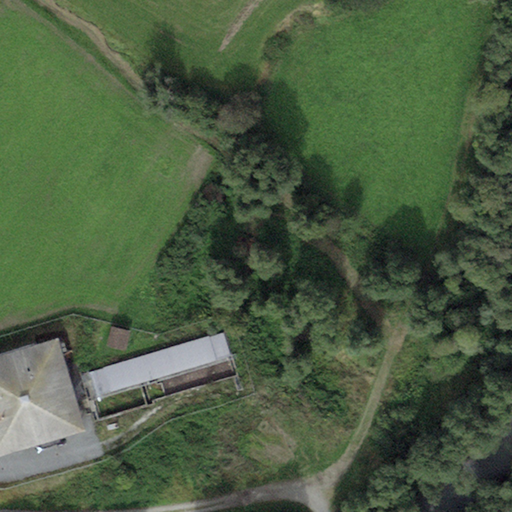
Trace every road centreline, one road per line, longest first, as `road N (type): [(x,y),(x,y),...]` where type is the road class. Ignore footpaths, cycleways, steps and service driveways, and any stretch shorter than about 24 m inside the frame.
road 1 (track): [(509,0),(465,123),(444,224),(404,324)]
road 2 (track): [(317,476),(74,511)]
